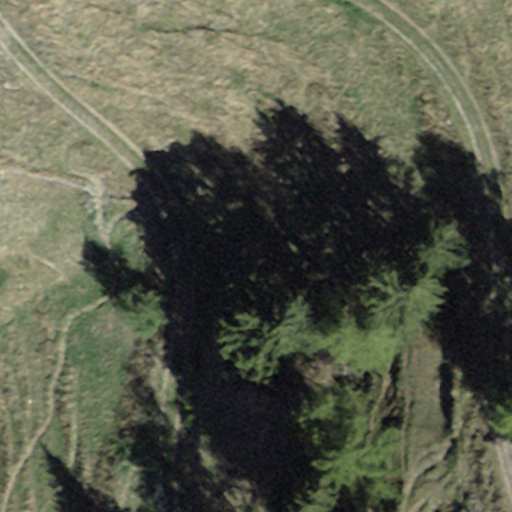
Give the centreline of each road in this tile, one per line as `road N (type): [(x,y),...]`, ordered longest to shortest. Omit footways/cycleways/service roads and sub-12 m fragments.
road 1 (track): [(0,24),(143,189),(182,413),(184,511)]
road 2 (track): [(511,456),(499,390),(493,199),(466,102),(454,79),(337,0)]
